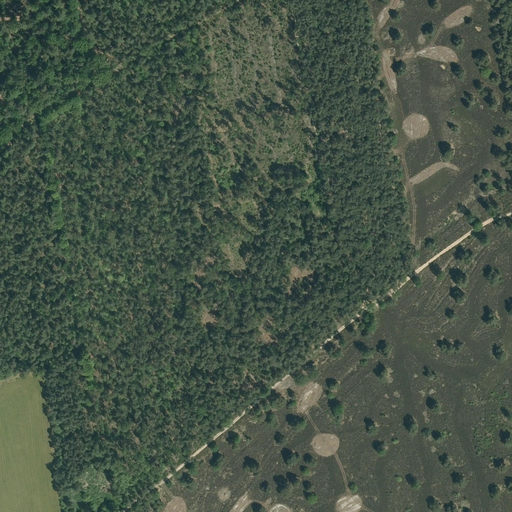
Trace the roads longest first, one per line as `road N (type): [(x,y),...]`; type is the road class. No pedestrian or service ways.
road 1 (track): [(360,313),(123,511)]
road 2 (track): [(0,138),(238,0)]
road 3 (track): [(511,210),(360,313)]
